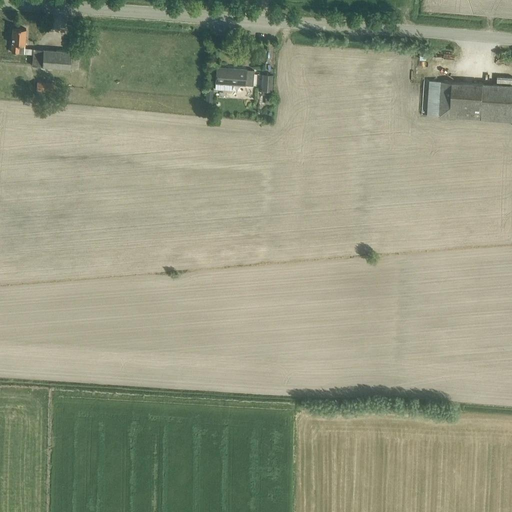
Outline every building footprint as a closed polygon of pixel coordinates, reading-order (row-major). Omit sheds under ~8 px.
[(24,44),(25,28),(12,27),(11,43),(12,43),(11,52),(23,52),(23,44),(24,44)] [(34,49),(33,66),(71,68),(71,67),(79,67),(80,52),(72,51),(44,49),(34,49)] [(344,73),(398,76),(399,58),(345,56),(344,73)] [(404,60),(404,76),(423,76),(422,60),(404,60)] [(231,84),(252,85),(254,70),(246,70),(246,69),(217,67),(215,89),(230,90),(231,84)] [(271,91),(272,75),(262,74),(261,90),(262,91),(271,91)] [(511,110),(511,101),(511,85),(441,81),(439,116),(511,120),(511,110)] [(206,89),(205,106),(212,107),(213,90),(206,89)]
